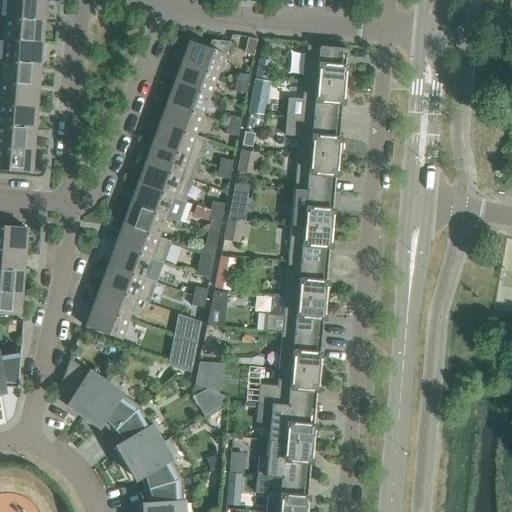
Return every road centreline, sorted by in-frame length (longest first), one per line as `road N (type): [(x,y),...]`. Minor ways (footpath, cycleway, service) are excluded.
road 1 (residential): [(384,28),(338,511)]
road 2 (tertiary): [(416,203),(390,511)]
road 3 (residential): [(77,210),(168,6)]
road 4 (residential): [(384,28),(168,6)]
road 5 (residential): [(73,0),(53,210)]
road 6 (residential): [(22,442),(57,268)]
road 7 (tertiary): [(431,32),(416,203)]
